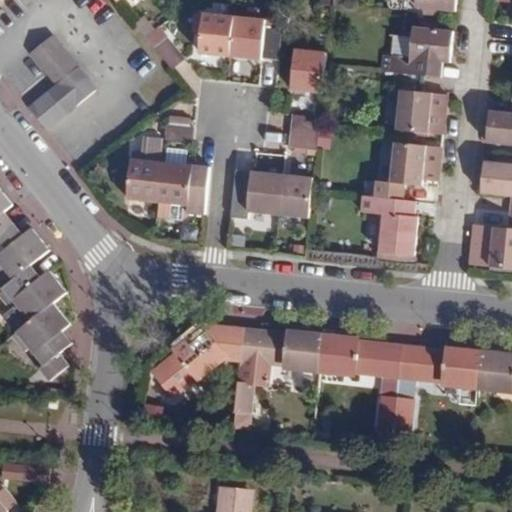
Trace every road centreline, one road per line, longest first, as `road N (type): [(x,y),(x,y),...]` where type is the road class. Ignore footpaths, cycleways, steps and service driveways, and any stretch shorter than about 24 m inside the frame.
road 1 (residential): [(445,305),(477,0)]
road 2 (tertiary): [(94,511),(114,271)]
road 3 (residential): [(212,281),(445,305)]
road 4 (tertiary): [(114,271),(0,132)]
road 5 (residential): [(212,281),(226,108)]
